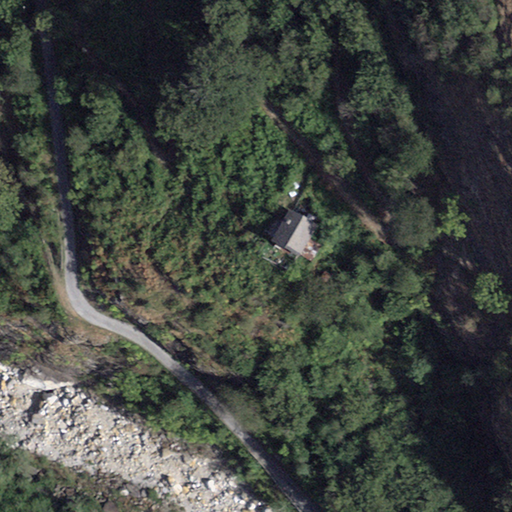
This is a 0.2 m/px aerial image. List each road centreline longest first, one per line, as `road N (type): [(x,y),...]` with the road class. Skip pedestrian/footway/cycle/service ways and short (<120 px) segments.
road 1 (track): [(191,0),(227,65),(383,231),(392,217),(341,115),(337,53)]
road 2 (track): [(68,0),(75,30),(136,106),(168,169),(171,140),(148,48),(149,0)]
